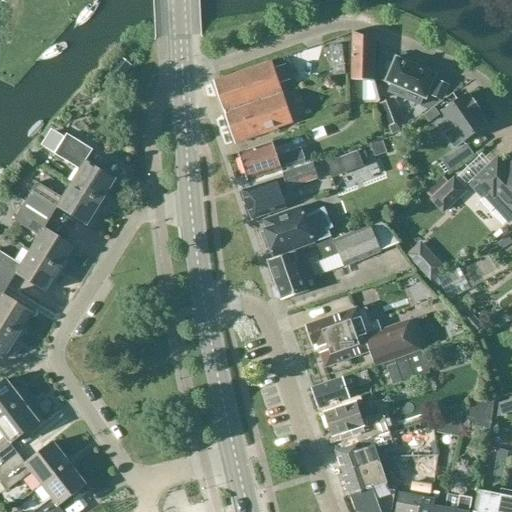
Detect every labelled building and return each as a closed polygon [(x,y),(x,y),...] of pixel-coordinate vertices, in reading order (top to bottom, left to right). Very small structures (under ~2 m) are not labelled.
[(375,42),(353,33),(352,81),(375,81),(375,42)] [(386,80),(386,82),(388,83),(392,85),(388,93),(420,106),(423,98),(424,98),(426,99),(427,97),(426,97),(435,77),(436,75),(434,74),(419,68),(413,65),(398,59),(396,58),(395,60),(387,80),(386,80)] [(273,63),(216,82),(237,144),(278,130),(277,129),(293,124),(280,85),(292,81),(287,66),(276,70),(273,63)] [(466,95),(442,112),(464,143),(488,127),(478,113),(481,111),(472,97),(469,100),(466,95)] [(388,102),(380,104),(389,127),(396,124),(388,102)] [(82,170),(73,185),(103,203),(117,180),(83,159),(90,148),(69,135),(65,140),(55,133),(45,148),(82,170)] [(333,147),(336,156),(365,148),(362,138),(333,147)] [(274,143),(239,155),(248,181),(287,168),(288,172),(306,166),(304,160),(300,149),(283,155),(282,157),(279,159),(274,143)] [(511,211),(511,167),(507,172),(498,161),(477,181),(493,198),(497,195),(511,211)] [(284,178),(243,193),(252,221),(254,221),(287,209),(281,192),(288,189),(317,180),(312,164),(306,166),(288,172),(283,174),(284,178)] [(443,213),(465,192),(454,181),(432,201),(443,213)] [(39,183),(27,202),(49,216),(55,205),(89,226),(103,203),(73,185),(64,199),(39,183)] [(49,216),(27,202),(16,222),(41,237),(32,252),(62,270),(76,247),(42,226),(49,216)] [(329,238),(327,230),(332,228),(324,211),(306,219),(302,208),(270,220),(273,228),(265,231),(266,234),(263,235),(268,249),(271,248),(275,258),(333,238),(332,237),(329,238)] [(293,253),(269,262),(277,287),(275,290),(278,298),(282,299),(282,301),(318,288),(315,278),(323,275),(345,268),(381,253),(371,228),(334,243),(333,241),(319,247),(325,261),(319,263),(317,258),(300,264),(296,253),(293,253)] [(427,253),(435,247),(424,231),(415,238),(427,253)] [(0,251),(0,277),(7,283),(14,272),(48,293),(62,270),(32,252),(23,266),(0,251)] [(439,296),(434,291),(441,285),(437,278),(428,284),(418,274),(396,280),(407,308),(439,296)] [(7,283),(0,277),(0,323),(21,337),(35,314),(1,293),(7,283)] [(370,353),(373,361),(375,368),(421,352),(410,322),(382,332),(378,321),(372,323),(367,309),(358,312),(358,310),(308,328),(315,347),(318,346),(326,368),(370,353)] [(483,326),(470,313),(462,320),(475,334),(483,326)] [(0,355),(7,360),(21,337),(0,323),(0,355)] [(394,386),(430,374),(423,353),(386,365),(394,386)] [(367,372),(365,373),(313,391),(320,412),(350,402),(346,392),(360,387),(360,389),(372,385),(367,372)] [(0,418),(22,402),(5,381),(0,384),(0,418)] [(38,423),(22,402),(0,418),(0,467),(14,457),(7,448),(38,423)] [(371,440),(389,434),(405,429),(404,426),(388,431),(383,416),(363,423),(356,404),(325,415),(333,439),(341,436),(346,450),(372,441),(371,440)] [(393,445),(389,434),(371,440),(372,441),(346,450),(336,453),(343,474),(380,464),(376,452),(393,445)] [(42,484),(69,464),(53,442),(21,467),(14,457),(0,467),(0,479),(8,490),(32,471),(42,484)] [(508,454),(498,452),(496,465),(506,467),(508,454)] [(392,460),(380,464),(343,474),(351,496),(387,485),(387,483),(390,482),(388,475),(393,470),(394,465),(392,460)] [(34,511),(56,511),(54,509),(86,485),(69,464),(42,484),(53,498),(34,511)] [(390,491),(388,487),(387,485),(351,496),(356,511),(392,511),(396,493),(390,491)] [(478,491),(477,497),(473,511),(497,511),(499,502),(501,495),(478,491)] [(446,511),(447,510),(435,508),(436,500),(400,493),(396,511),(446,511)] [(499,502),(497,511),(511,511),(511,495),(502,493),(499,502)] [(449,495),(447,510),(446,511),(470,511),(473,499),(449,495)]
